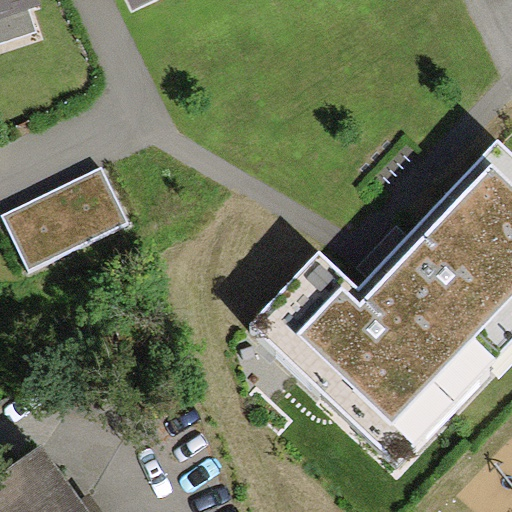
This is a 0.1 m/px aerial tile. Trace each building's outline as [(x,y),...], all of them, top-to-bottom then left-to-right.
[(0,0),(0,44),(37,33),(29,11),(46,5),(44,0),(0,0)] [(132,0),(139,13),(164,0),(132,0)] [(399,473),(511,355),(511,163),(502,153),(381,280),(360,302),(319,263),(252,334),(399,473)] [(8,217),(32,267),(129,221),(105,170),(8,217)] [(0,511),(76,511),(44,466),(0,496),(0,511)]
